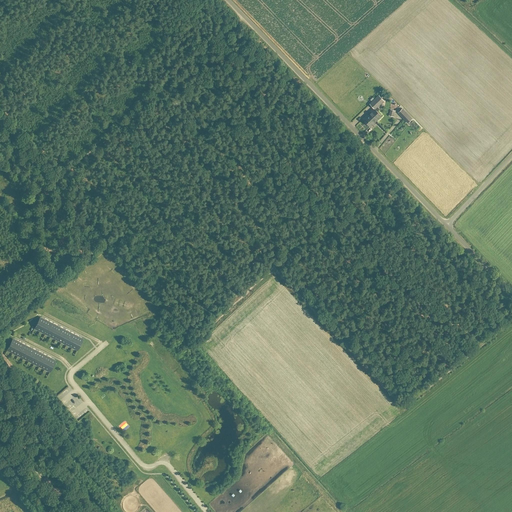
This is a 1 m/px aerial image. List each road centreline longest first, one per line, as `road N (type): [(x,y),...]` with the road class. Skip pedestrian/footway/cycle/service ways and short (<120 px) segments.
road 1 (track): [(511,323),(412,400),(398,402),(134,115),(156,92),(69,0)]
road 2 (unclassified): [(446,225),(227,0)]
road 3 (track): [(163,459),(201,423),(200,411),(132,332),(107,341)]
road 4 (track): [(0,379),(20,410),(30,456),(73,511)]
